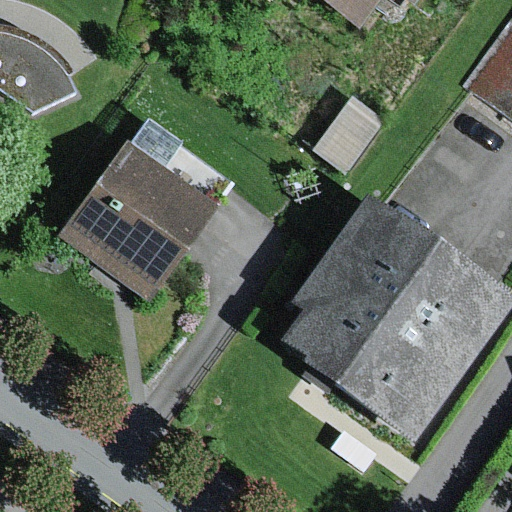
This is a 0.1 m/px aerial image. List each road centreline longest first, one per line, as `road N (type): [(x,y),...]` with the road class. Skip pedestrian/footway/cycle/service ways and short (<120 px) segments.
road 1 (primary): [(173,511),(0,388)]
road 2 (residential): [(418,511),(511,359)]
